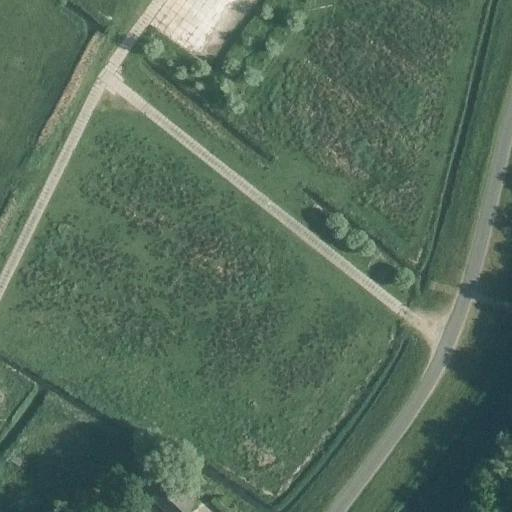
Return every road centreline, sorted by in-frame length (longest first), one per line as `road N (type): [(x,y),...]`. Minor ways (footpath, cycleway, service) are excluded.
road 1 (track): [(108,74),(346,265),(443,332)]
road 2 (track): [(160,0),(108,74),(0,291)]
